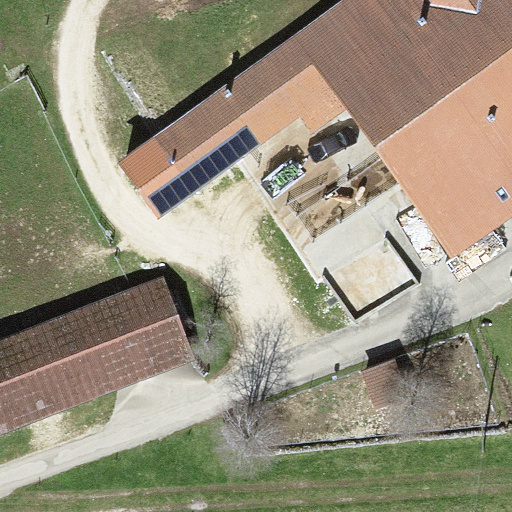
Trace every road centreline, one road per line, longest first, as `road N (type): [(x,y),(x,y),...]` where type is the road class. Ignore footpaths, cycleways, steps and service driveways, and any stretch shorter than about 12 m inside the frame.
road 1 (track): [(0,480),(279,373),(273,304),(232,256),(152,211),(95,143),(74,59),(94,0)]
road 2 (track): [(279,373),(491,304),(511,289)]
